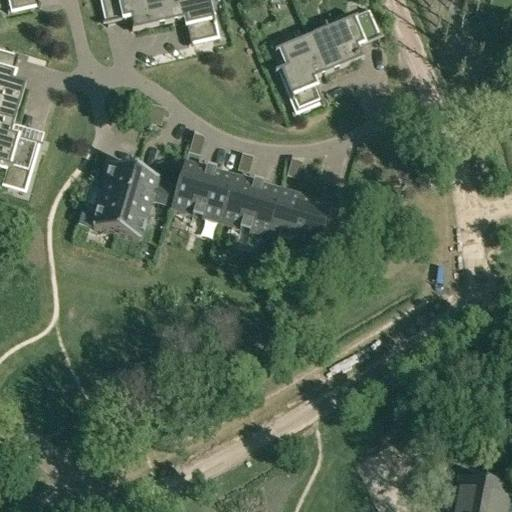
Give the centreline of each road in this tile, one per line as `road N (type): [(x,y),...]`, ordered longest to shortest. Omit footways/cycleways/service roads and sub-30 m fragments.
road 1 (residential): [(468,217),(474,276),(459,312),(379,373),(128,511)]
road 2 (residential): [(441,122),(379,126),(309,154),(236,149),(196,130),(158,94),(88,70)]
road 3 (residential): [(0,427),(70,474),(102,511)]
road 4 (residential): [(392,0),(441,122)]
